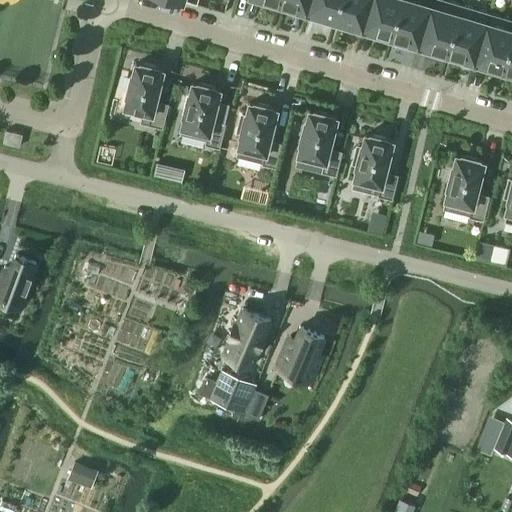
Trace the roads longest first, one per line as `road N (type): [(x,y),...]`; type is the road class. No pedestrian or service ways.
road 1 (residential): [(101,4),(511,124)]
road 2 (residential): [(101,4),(67,129),(0,112)]
